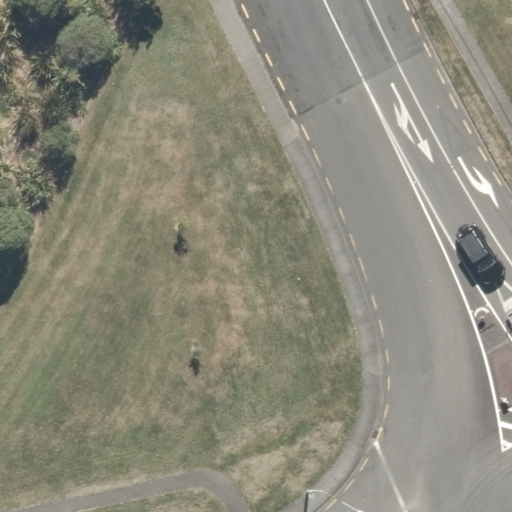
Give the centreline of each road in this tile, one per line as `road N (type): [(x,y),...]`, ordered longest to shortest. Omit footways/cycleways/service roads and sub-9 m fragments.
road 1 (tertiary): [(490,509),(424,332),(398,147)]
road 2 (tertiary): [(398,147),(511,276)]
road 3 (tertiary): [(327,0),(398,147)]
